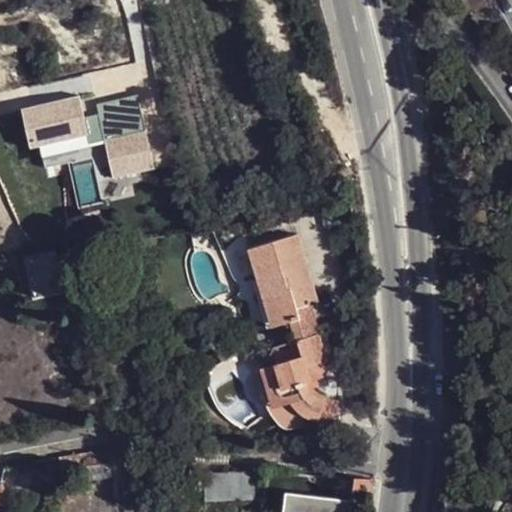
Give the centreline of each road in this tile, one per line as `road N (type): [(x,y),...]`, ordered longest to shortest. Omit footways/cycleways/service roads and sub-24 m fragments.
road 1 (primary): [(338,0),(381,187),(410,430)]
road 2 (primary): [(410,430),(418,264),(409,153),(378,0)]
road 3 (residential): [(0,452),(106,441),(208,456)]
